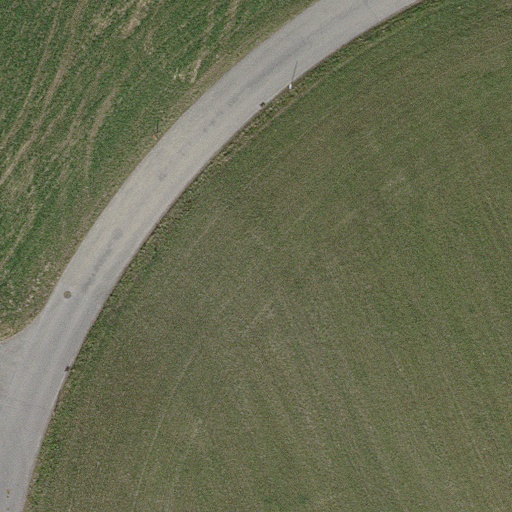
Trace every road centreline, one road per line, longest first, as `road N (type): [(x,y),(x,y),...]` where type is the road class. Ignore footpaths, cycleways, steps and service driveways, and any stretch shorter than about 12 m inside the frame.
road 1 (tertiary): [(33,395),(97,268),(173,165),(274,67),(376,0)]
road 2 (tertiary): [(2,511),(33,395)]
